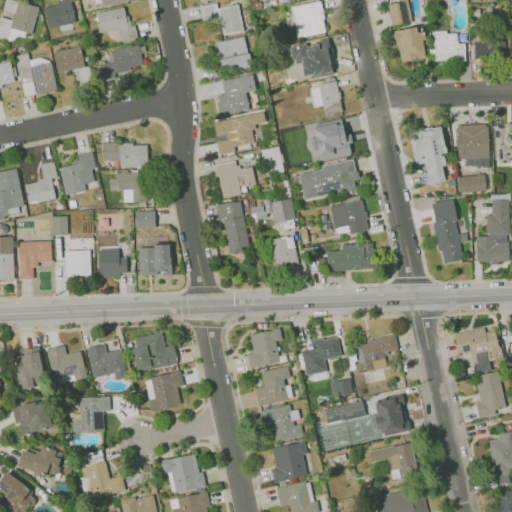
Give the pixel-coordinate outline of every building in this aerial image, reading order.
[(37,5),(13,0),(3,0),(2,10),(11,12),(9,18),(0,16),(0,35),(22,41),(24,31),(31,33),(37,5)] [(75,22),(70,1),(75,0),(60,0),(61,3),(42,6),(47,28),(75,22)] [(325,31),(319,0),(290,5),(296,37),(325,31)] [(411,21),(406,0),(396,0),(386,2),(391,25),(411,21)] [(221,35),(242,32),(238,4),(216,7),(216,3),(200,5),(202,20),(219,17),(221,35)] [(95,11),(99,31),(118,28),(120,41),(136,38),(134,25),(126,26),(123,6),(95,11)] [(424,57),(419,25),(393,30),(398,61),(424,57)] [(220,71),(249,67),(245,37),(216,41),(220,71)] [(473,38),(474,59),(504,58),(504,37),(473,38)] [(310,53),(301,54),(305,76),(333,71),(327,40),(308,44),(310,53)] [(110,49),(112,60),(97,63),(99,79),(130,75),(128,67),(143,64),(140,44),(110,49)] [(56,72),(83,66),(79,45),(52,51),(56,72)] [(33,93),(55,89),(49,56),(27,60),(26,53),(14,55),(18,76),(30,74),(33,93)] [(0,84),(13,82),(9,60),(0,61),(0,84)] [(248,109),(244,91),(254,90),(251,75),(220,81),(222,94),(217,95),(220,114),(248,109)] [(321,105),(323,114),(341,111),(335,80),(309,85),(313,106),(321,105)] [(212,120),(215,139),(218,155),(235,152),(233,146),(254,142),(251,124),(264,122),(263,112),(212,120)] [(326,123),(328,133),(320,135),(323,148),(332,146),(334,154),(351,150),(344,119),(326,123)] [(487,157),(487,123),(455,124),(455,157),(487,157)] [(493,159),(511,159),(511,123),(502,123),(502,126),(493,126),(493,159)] [(444,181),(441,165),(446,164),(439,124),(407,129),(412,160),(423,158),(427,183),(444,181)] [(147,165),(146,143),(118,144),(119,165),(147,165)] [(58,165),(63,194),(84,190),(81,170),(94,167),(91,151),(77,153),(79,161),(58,165)] [(221,197),(239,194),(238,187),(254,183),(250,165),(237,168),(235,159),(214,164),(221,197)] [(302,198),(354,189),(353,179),(357,179),(354,160),(297,170),(302,198)] [(55,198),(50,177),(55,176),(52,161),(39,163),(42,179),(23,183),(27,203),(55,198)] [(0,170),(0,214),(23,211),(16,168),(0,170)] [(122,201),(147,200),(146,171),(115,172),(116,189),(122,189),(122,201)] [(484,190),(484,174),(456,175),(457,191),(484,190)] [(367,229),(360,197),(328,203),(334,233),(347,230),(348,233),(367,229)] [(294,219),(291,198),(270,201),(273,222),(294,219)] [(442,262),(461,260),(452,199),(430,202),(436,250),(440,249),(442,262)] [(475,261),(508,261),(507,199),(490,199),(491,214),(485,214),(485,235),(474,235),(475,261)] [(219,202),(224,251),(246,248),(241,200),(219,202)] [(134,210),(134,227),(154,226),(153,209),(134,210)] [(51,234),(66,234),(66,215),(51,216),(51,234)] [(0,278),(13,278),(11,235),(0,235),(0,278)] [(270,238),(271,264),(295,262),(293,236),(270,238)] [(18,278),(34,278),(33,261),(50,260),(49,240),(16,242),(18,278)] [(325,250),(326,270),(373,268),(372,242),(340,243),(341,250),(325,250)] [(138,274),(170,273),(169,244),(137,245),(138,274)] [(125,256),(118,256),(118,248),(97,249),(97,275),(126,275),(125,256)] [(90,275),(89,249),(63,250),(64,276),(90,275)] [(279,361),(274,340),(281,339),(278,327),(248,334),(252,351),(245,352),(249,368),(279,361)] [(503,359),(490,362),(492,370),(475,373),(470,350),(458,352),(454,335),(482,329),(483,332),(496,329),(503,359)] [(176,363),(173,344),(163,346),(161,333),(133,336),(134,346),(131,347),(134,369),(176,363)] [(359,362),(354,363),(356,372),(385,366),(382,351),(396,348),(394,334),(355,342),(359,362)] [(310,340),(311,349),(300,350),(304,374),(325,370),(323,358),(340,356),(337,336),(310,340)] [(85,348),(91,375),(110,370),(112,379),(126,375),(120,348),(105,352),(103,343),(85,348)] [(84,378),(80,350),(64,352),(63,344),(46,347),(52,382),(84,378)] [(43,374),(37,346),(12,351),(20,389),(33,387),(31,377),(43,374)] [(257,406),(287,399),(282,378),(289,377),(286,365),(259,371),(262,386),(253,388),(257,406)] [(462,368),(464,376),(453,378),(452,370),(462,368)] [(176,386),(182,385),(179,370),(143,377),(149,410),(179,404),(176,386)] [(497,370),(474,375),(480,401),(474,402),(478,418),(495,414),(494,409),(505,406),(497,370)] [(351,393),(348,378),(329,382),(332,397),(351,393)] [(408,429),(401,394),(372,399),(378,434),(408,429)] [(71,431),(103,430),(102,410),(109,410),(108,395),(77,396),(77,413),(71,414),(71,431)] [(44,400),(12,407),(18,434),(50,427),(44,400)] [(326,423),(364,416),(361,400),(323,407),(326,423)] [(302,435),(296,408),(289,410),(288,403),(259,410),(262,425),(271,423),(274,441),(302,435)] [(511,432),(511,433),(510,431),(497,433),(498,437),(486,439),(491,475),(499,474),(500,482),(508,481),(506,470),(511,469),(511,432)] [(273,482),(306,474),(301,453),(306,452),(303,440),(270,448),(274,466),(269,467),(273,482)] [(368,451),(370,462),(388,458),(389,468),(397,466),(399,477),(417,474),(410,442),(368,451)] [(16,466),(53,475),(59,450),(40,446),(38,452),(21,448),(16,466)] [(125,493),(121,475),(107,478),(101,450),(81,454),(90,500),(125,493)] [(162,459),(168,492),(204,486),(201,470),(197,470),(194,453),(162,459)] [(0,477),(0,491),(5,496),(1,502),(13,511),(22,511),(35,497),(6,471),(0,477)] [(274,486),(278,505),(288,503),(289,511),(314,511),(310,480),(274,486)] [(376,511),(426,511),(421,487),(373,497),(376,511)] [(511,511),(511,488),(493,492),(497,511),(511,511)] [(205,511),(205,507),(208,506),(206,490),(168,498),(170,511),(205,511)] [(122,511),(155,511),(153,494),(120,499),(122,511)]
